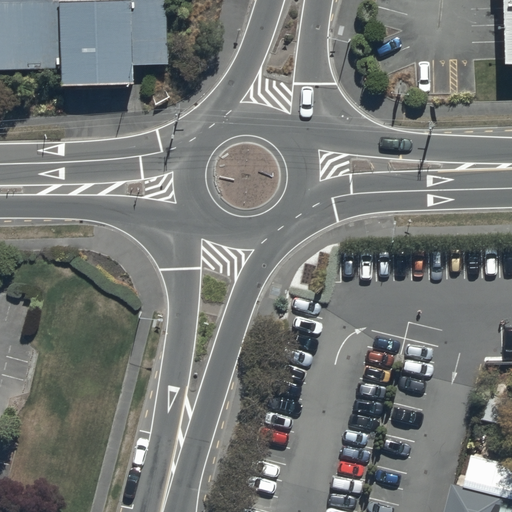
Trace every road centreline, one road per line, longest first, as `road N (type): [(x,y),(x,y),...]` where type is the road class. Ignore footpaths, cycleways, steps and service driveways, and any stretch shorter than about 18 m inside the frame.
road 1 (tertiary): [(271,224),(169,481)]
road 2 (tertiary): [(169,481),(183,268),(198,209)]
road 3 (tertiary): [(293,142),(488,149),(511,157)]
road 4 (tertiary): [(511,174),(298,193)]
road 5 (tertiary): [(198,209),(177,217),(0,207)]
road 6 (tertiary): [(0,164),(189,151)]
road 7 (tertiary): [(319,0),(313,83),(293,142)]
road 8 (tertiary): [(219,119),(271,0)]
